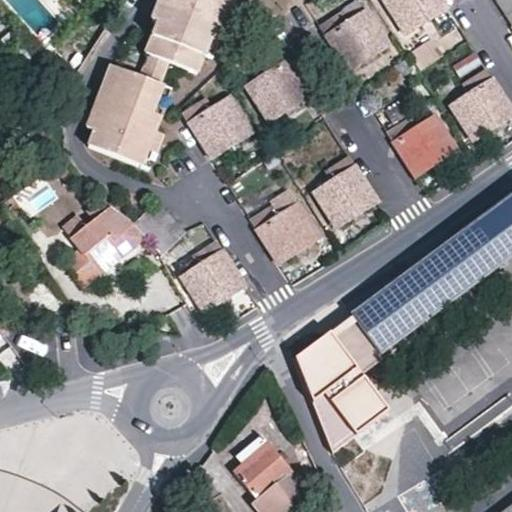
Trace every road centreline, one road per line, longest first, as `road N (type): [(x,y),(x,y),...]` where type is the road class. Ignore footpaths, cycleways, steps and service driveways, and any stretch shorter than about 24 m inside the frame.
road 1 (residential): [(139,0),(72,100),(82,158),(123,183),(216,203),(287,320)]
road 2 (residential): [(423,233),(293,28)]
road 3 (residential): [(287,320),(423,233)]
